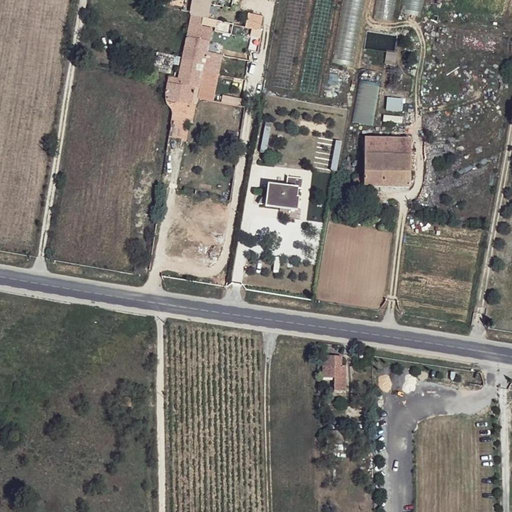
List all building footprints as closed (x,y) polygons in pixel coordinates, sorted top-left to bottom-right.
[(286,0),(283,18),(301,22),(305,0),(286,0)] [(244,27),(259,31),(262,16),(248,13),(244,27)] [(191,17),(189,25),(201,27),(202,19),(191,17)] [(201,27),(189,25),(177,86),(167,84),(166,93),(192,99),(195,88),(191,87),(197,55),(206,57),(209,43),(208,43),(211,30),(201,27)] [(310,25),(303,91),(318,93),(324,26),(310,25)] [(290,86),(300,31),(282,28),(271,83),(290,86)] [(386,53),(384,63),(395,65),(396,55),(386,53)] [(170,74),(172,64),(173,57),(156,54),(153,71),(170,74)] [(206,57),(197,55),(191,87),(195,88),(199,89),(206,57)] [(220,60),(206,57),(199,89),(213,92),(220,60)] [(371,126),(381,73),(360,69),(350,122),(371,126)] [(192,99),(166,93),(165,95),(165,97),(165,99),(165,101),(191,106),(192,99)] [(401,112),(402,100),(386,98),(385,110),(401,112)] [(185,137),(189,123),(178,119),(173,134),(185,137)] [(364,137),(364,138),(410,146),(410,140),(364,137)] [(410,146),(364,138),(363,176),(353,176),(352,187),(409,189),(410,146)] [(296,197),(298,188),(301,188),(302,179),(287,177),(286,186),(268,184),(265,207),(291,210),(293,196),(296,197)] [(323,356),(322,377),(335,378),(334,391),(345,392),(345,367),(341,366),(341,357),(323,356)] [(120,398),(119,406),(132,407),(132,399),(120,398)] [(326,431),(326,443),(342,444),(343,432),(326,431)]
